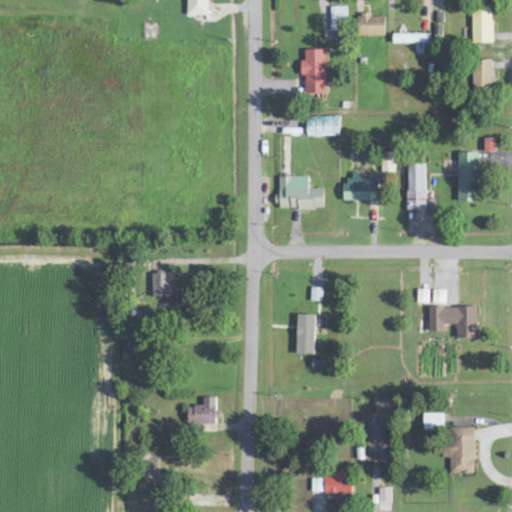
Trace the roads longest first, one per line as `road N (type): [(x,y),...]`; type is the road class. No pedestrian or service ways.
road 1 (residential): [(251,511),(252,0)]
road 2 (residential): [(511,248),(252,247)]
